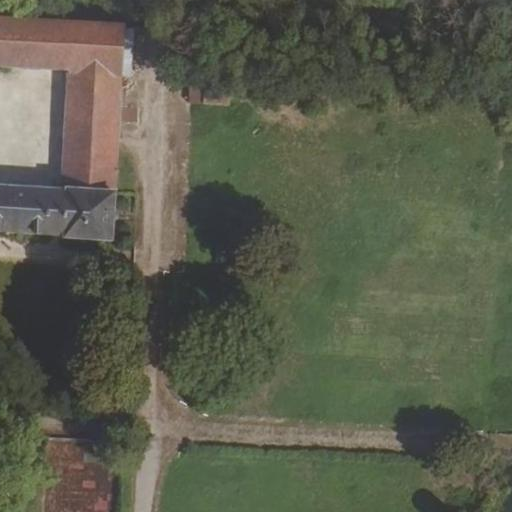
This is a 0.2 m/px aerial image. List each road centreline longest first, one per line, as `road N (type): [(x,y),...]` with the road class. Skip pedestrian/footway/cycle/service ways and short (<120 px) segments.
road 1 (track): [(511,451),(18,425),(0,415)]
road 2 (unclassified): [(159,0),(142,511)]
